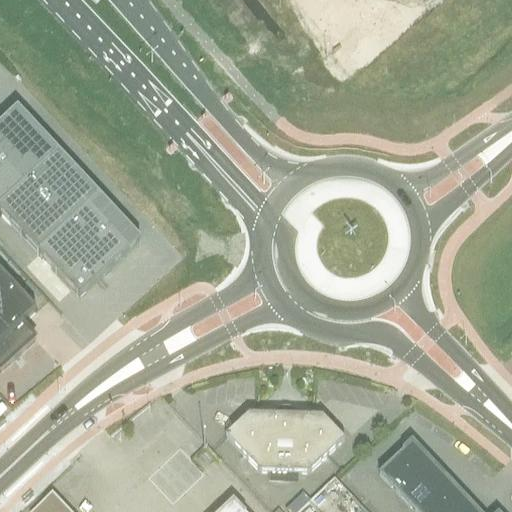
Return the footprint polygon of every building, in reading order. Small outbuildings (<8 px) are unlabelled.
[(138,245),(14,113),(0,125),(0,215),(79,300),(138,245)] [(36,313),(0,273),(0,373),(0,374),(35,341),(21,326),(36,313)] [(249,416),(226,438),(260,474),(309,475),(345,441),(323,418),(249,416)] [(475,511),(412,445),(379,476),(413,511),(475,511)] [(36,511),(76,511),(53,488),(33,508),(36,511)]
